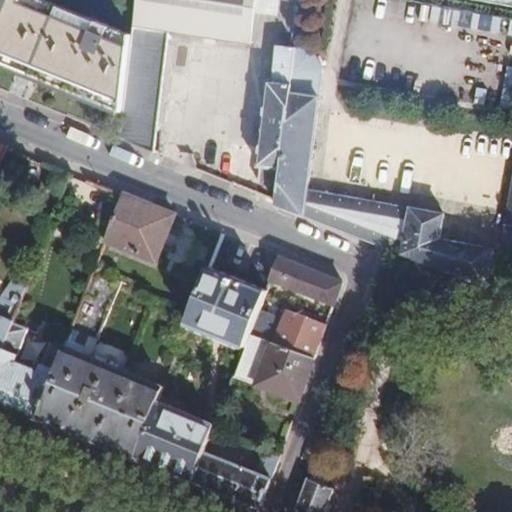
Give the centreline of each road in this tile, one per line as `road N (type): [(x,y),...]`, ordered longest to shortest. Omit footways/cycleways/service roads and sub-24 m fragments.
road 1 (residential): [(0,111),(349,255),(360,267),(279,511)]
road 2 (residential): [(229,511),(0,416)]
